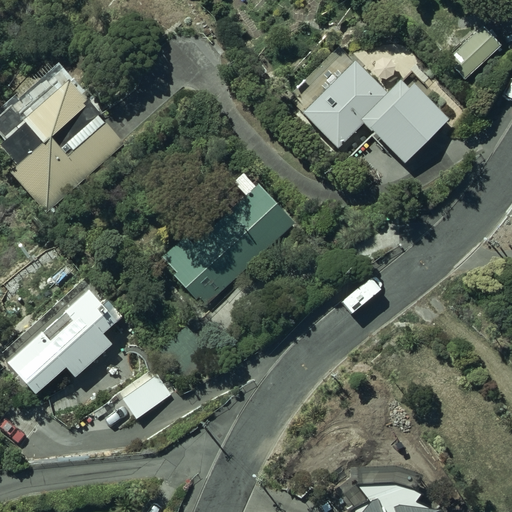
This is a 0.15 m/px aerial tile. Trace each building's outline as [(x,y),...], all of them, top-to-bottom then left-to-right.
[(478,28),(441,61),(460,81),(496,47),(478,28)] [(46,215),(128,145),(57,63),(0,111),(0,133),(3,137),(0,139),(0,145),(15,164),(7,170),(46,215)] [(382,94),(345,63),(293,115),(328,150),(350,128),(396,166),(439,122),(391,83),(382,94)] [(294,224),(257,184),(229,210),(220,201),(158,258),(204,307),(294,224)] [(40,328),(3,360),(33,394),(66,365),(74,375),(112,342),(103,332),(116,321),(87,288),(62,310),(71,320),(49,339),(40,328)] [(186,325),(154,353),(180,382),(212,354),(186,325)] [(170,393),(154,373),(121,398),(136,418),(170,393)] [(0,431),(20,448),(29,437),(0,413),(0,431)] [(392,465),(356,468),(354,487),(348,492),(348,510),(348,511),(437,511),(419,499),(422,493),(417,490),(422,476),(392,465)]
